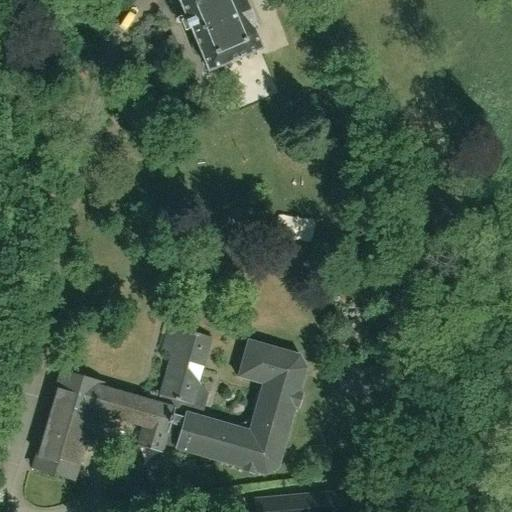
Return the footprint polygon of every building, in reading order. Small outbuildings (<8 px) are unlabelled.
[(253,30),(240,0),(178,0),(186,19),(182,21),(184,28),(189,27),(207,69),(258,49),(251,31),(253,30)] [(393,289),(389,296),(394,303),(402,303),(406,295),(401,288),(393,289)] [(62,372),(35,468),(72,479),(90,414),(142,428),(137,447),(162,454),(164,446),(175,449),(174,451),(242,469),(266,475),(277,465),(293,409),(303,369),(297,354),(248,341),(238,378),(267,385),(252,439),(205,425),(206,422),(198,419),(204,395),(198,386),(184,369),(186,362),(202,366),(209,341),(177,330),(179,324),(169,321),(167,327),(169,327),(163,351),(171,355),(160,394),(161,394),(158,405),(99,388),(100,384),(62,372)] [(400,391),(402,368),(357,364),(355,387),(400,391)] [(119,474),(114,493),(122,495),(127,477),(119,474)] [(127,477),(122,495),(131,497),(136,479),(127,477)] [(262,500),(262,511),(343,511),(342,493),(262,500)]
